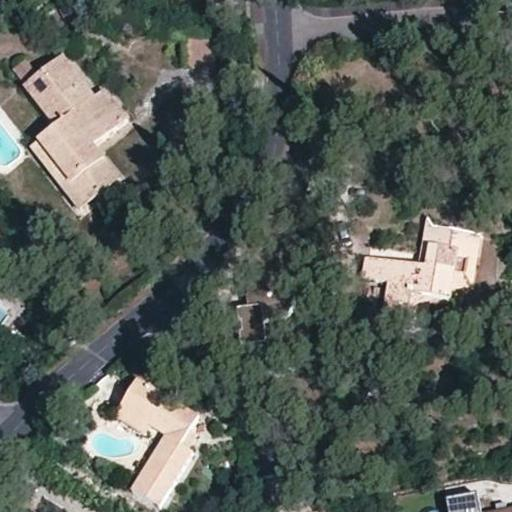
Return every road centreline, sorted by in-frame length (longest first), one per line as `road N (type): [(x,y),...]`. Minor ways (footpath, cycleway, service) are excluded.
road 1 (residential): [(276,32),(276,152),(260,189),(216,252),(11,432)]
road 2 (residential): [(276,32),(462,26),(511,50)]
